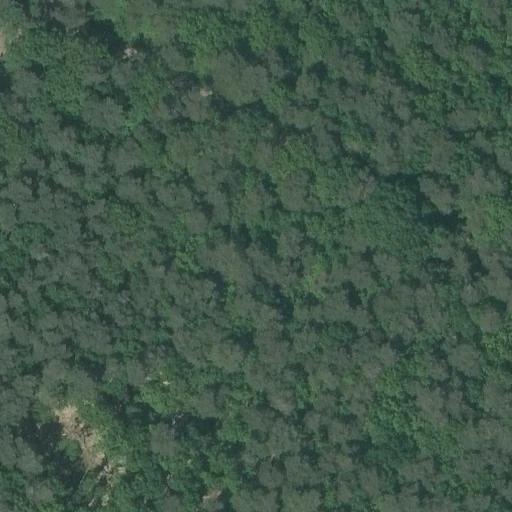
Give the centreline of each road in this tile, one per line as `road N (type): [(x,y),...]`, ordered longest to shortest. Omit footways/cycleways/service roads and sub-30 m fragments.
road 1 (track): [(53,7),(511,267)]
road 2 (track): [(277,511),(373,364),(414,244),(442,228)]
